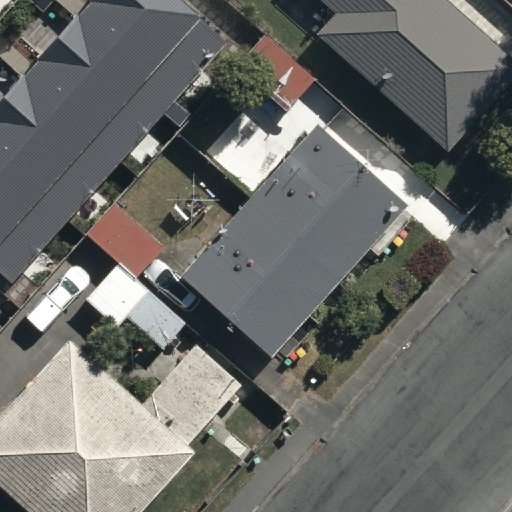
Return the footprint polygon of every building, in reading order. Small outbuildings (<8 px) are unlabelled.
[(179,0),(93,0),(0,105),(0,270),(13,282),(227,42),(179,0)] [(511,70),(511,54),(451,0),(322,0),(337,13),(320,32),(446,145),(511,70)] [(269,35),(244,63),(289,105),(315,77),(269,35)] [(178,273),(269,357),(412,205),(321,120),(178,273)] [(116,201),(88,231),(132,273),(161,243),(116,201)] [(151,292),(129,315),(161,344),(183,321),(151,292)] [(0,407),(0,486),(27,511),(138,511),(194,453),(185,445),(243,383),(198,342),(141,402),(69,334),(0,407)]
